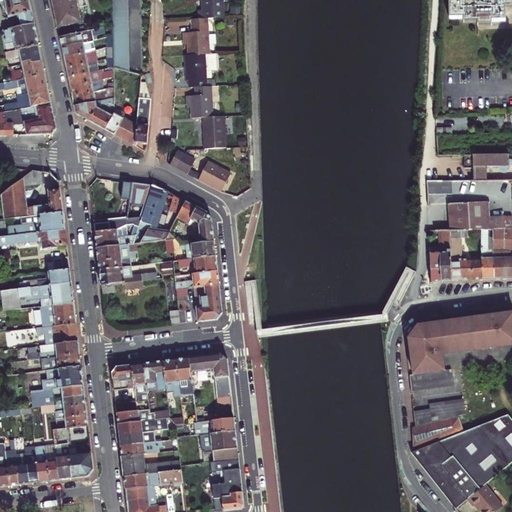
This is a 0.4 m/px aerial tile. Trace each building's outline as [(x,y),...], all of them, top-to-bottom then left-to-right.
[(0,0),(0,2),(4,2),(7,19),(17,17),(19,28),(33,25),(27,0),(0,0)] [(83,23),(78,0),(53,0),(59,28),(83,23)] [(127,0),(113,0),(114,47),(114,58),(115,68),(123,70),(129,72),(127,0)] [(210,18),(227,17),(226,0),(205,0),(206,9),(202,9),(202,19),(210,18)] [(449,0),(450,19),(464,18),(464,23),(477,22),(477,26),(492,26),(492,22),(506,21),(505,7),(511,6),(511,0),(490,0),(491,1),(487,1),(486,0),(449,0)] [(202,19),(195,19),(195,32),(186,32),(186,40),(190,40),(190,55),(209,54),(212,54),(210,18),(202,19)] [(19,50),(37,45),(33,25),(19,28),(0,31),(0,37),(4,53),(19,50)] [(61,37),(63,48),(91,42),(89,31),(61,37)] [(63,48),(65,58),(92,52),(93,51),(91,42),(63,48)] [(37,46),(37,45),(19,50),(20,57),(22,65),(41,61),(37,46)] [(19,50),(4,53),(5,60),(20,57),(19,50)] [(65,58),(68,69),(88,64),(94,63),(92,52),(65,58)] [(191,81),(192,88),(199,88),(210,87),(209,71),(220,70),(219,54),(212,54),(209,54),(190,55),(188,55),(189,81),(191,81)] [(10,83),(25,80),(44,75),(41,61),(22,65),(23,71),(11,73),(10,67),(7,68),(10,83)] [(68,69),(69,79),(90,73),(88,64),(68,69)] [(123,97),(123,70),(115,68),(115,79),(115,88),(115,97),(123,97)] [(69,79),(71,88),(93,83),(103,81),(102,76),(92,78),(90,73),(69,79)] [(44,75),(25,80),(28,94),(47,90),(44,75)] [(28,94),(25,80),(10,83),(2,84),(3,90),(18,88),(19,96),(28,94)] [(71,88),(73,97),(95,92),(93,83),(71,88)] [(193,103),(194,118),(205,118),(214,117),(213,87),(210,87),(199,88),(198,95),(189,96),(189,103),(193,103)] [(19,103),(20,110),(50,105),(47,90),(28,94),(19,96),(18,96),(19,103)] [(73,97),(75,107),(97,102),(95,92),(73,97)] [(144,98),(140,98),(139,121),(137,144),(148,144),(151,103),(144,98)] [(77,113),(92,122),(98,109),(104,108),(103,104),(109,103),(108,100),(97,102),(75,107),(77,113)] [(2,106),(3,113),(20,110),(19,103),(2,106)] [(50,105),(20,110),(3,113),(0,113),(0,120),(4,137),(13,136),(11,126),(23,124),(26,136),(50,135),(55,129),(50,105)] [(92,122),(136,146),(137,144),(139,121),(115,108),(115,107),(104,108),(98,109),(92,122)] [(214,117),(205,118),(207,151),(228,149),(226,116),(214,117)] [(438,127),(438,135),(453,134),(453,126),(438,127)] [(180,170),(188,155),(181,151),(173,166),(180,170)] [(511,153),(473,154),(473,166),(486,165),(511,164),(511,153)] [(196,159),(188,155),(180,170),(188,174),(191,170),(196,159)] [(199,180),(221,193),(232,174),(209,162),(203,172),(201,176),(199,180)] [(486,179),(486,165),(473,166),(473,179),(486,179)] [(23,178),(24,186),(42,184),(45,173),(32,171),(23,178)] [(23,178),(1,195),(5,219),(28,217),(27,206),(24,186),(23,178)] [(452,180),(428,180),(428,194),(453,193),(452,180)] [(131,199),(133,183),(124,182),(123,198),(131,199)] [(143,218),(134,245),(162,242),(166,242),(171,232),(158,230),(159,223),(164,224),(165,216),(160,216),(164,190),(156,186),(133,183),(131,199),(129,218),(129,220),(143,218)] [(32,206),(27,206),(28,217),(40,216),(62,213),(59,190),(48,191),(50,206),(33,208),(32,206)] [(183,234),(172,229),(171,232),(166,242),(174,241),(181,240),(179,246),(215,242),(213,220),(208,214),(186,202),(177,219),(189,225),(191,220),(200,224),(200,236),(183,237),(183,234)] [(511,227),(504,228),(504,216),(490,216),(490,202),(470,203),(471,230),(482,229),(493,229),(493,233),(494,257),(495,279),(511,278),(511,227)] [(470,203),(448,204),(450,231),(452,231),(461,230),(471,230),(470,203)] [(8,227),(10,237),(64,230),(62,213),(40,216),(41,226),(34,224),(8,227)] [(96,225),(99,249),(134,245),(143,218),(129,220),(129,226),(135,226),(136,227),(133,237),(129,237),(128,226),(111,229),(111,223),(96,225)] [(111,229),(128,226),(129,226),(129,220),(129,218),(110,220),(111,223),(111,229)] [(0,246),(42,242),(43,251),(56,249),(56,246),(66,245),(64,230),(10,237),(0,237),(0,246)] [(452,239),(452,260),(453,280),(463,280),(462,259),(462,258),(462,239),(461,234),(461,230),(452,231),(452,239)] [(461,230),(461,234),(467,234),(467,243),(470,243),(470,245),(472,245),(471,236),(471,230),(461,230)] [(452,260),(452,239),(452,231),(450,231),(440,231),(441,250),(438,250),(438,254),(431,255),(431,268),(440,268),(442,279),(453,280),(452,260)] [(181,240),(174,241),(174,245),(175,255),(194,253),(194,260),(217,257),(215,242),(179,246),(181,240)] [(134,245),(99,249),(101,271),(123,268),(122,260),(131,259),(131,256),(134,255),(134,259),(148,257),(149,265),(164,263),(162,247),(162,242),(134,245)] [(495,279),(494,257),(488,257),(487,250),(486,242),(482,242),(483,257),(483,279),(495,279)] [(175,255),(176,262),(194,260),(194,253),(175,255)] [(195,265),(196,275),(219,272),(217,257),(194,260),(176,262),(174,262),(175,269),(192,267),(195,265)] [(483,279),(483,257),(472,258),(473,280),(483,279)] [(53,259),(54,271),(63,270),(62,258),(53,259)] [(463,280),(473,280),(472,258),(462,258),(462,259),(463,280)] [(101,271),(105,295),(117,293),(116,285),(130,284),(150,281),(158,280),(158,273),(133,276),(132,267),(123,268),(101,271)] [(440,268),(431,268),(432,282),(442,279),(440,268)] [(24,282),(24,289),(71,284),(69,270),(63,270),(54,271),(48,272),(48,278),(24,282)] [(177,283),(178,290),(220,285),(219,272),(196,275),(193,275),(194,282),(191,281),(177,283)] [(41,307),(52,306),(73,304),(71,284),(24,289),(8,291),(9,300),(30,298),(30,301),(41,300),(41,307)] [(223,313),(220,285),(178,290),(178,297),(196,295),(197,302),(202,302),(202,308),(180,311),(182,325),(218,320),(223,313)] [(8,291),(0,291),(0,311),(6,311),(10,311),(9,300),(8,291)] [(73,304),(52,306),(41,307),(40,307),(43,328),(55,327),(76,324),(73,304)] [(182,325),(180,311),(172,312),(173,326),(182,325)] [(452,369),(447,370),(444,354),(511,344),(511,311),(478,317),(478,315),(444,324),(443,322),(428,324),(444,370),(449,387),(455,386),(452,369)] [(45,339),(46,346),(78,342),(76,324),(55,327),(43,328),(37,329),(38,339),(45,339)] [(413,391),(449,387),(444,370),(428,324),(419,326),(421,334),(413,336),(416,358),(412,359),(415,374),(411,375),(413,391)] [(18,346),(18,331),(6,331),(7,346),(18,346)] [(28,361),(31,360),(80,355),(78,342),(46,346),(40,347),(40,354),(28,355),(28,361)] [(80,355),(31,360),(31,368),(16,370),(16,374),(28,373),(47,371),(81,367),(80,355)] [(222,355),(191,358),(193,379),(201,378),(200,372),(215,370),(217,379),(231,377),(229,360),(222,355)] [(178,360),(182,396),(195,395),(193,379),(191,358),(178,360)] [(182,396),(178,360),(165,362),(167,383),(167,384),(174,383),(176,401),(183,400),(182,396)] [(165,362),(145,364),(149,398),(150,405),(151,411),(152,415),(156,415),(154,401),(163,400),(160,384),(167,383),(165,362)] [(138,402),(139,402),(141,402),(141,399),(149,398),(145,364),(133,366),(137,393),(138,402)] [(113,373),(116,392),(128,390),(129,394),(137,393),(133,366),(118,367),(113,373)] [(81,367),(47,371),(48,381),(42,382),(43,390),(52,389),(62,388),(83,386),(81,367)] [(83,386),(62,388),(64,398),(85,396),(83,386)] [(32,408),(40,408),(54,406),(53,399),(52,389),(43,390),(30,392),(32,408)] [(64,398),(65,408),(86,406),(85,396),(64,398)] [(461,401),(455,402),(461,419),(463,419),(470,418),(468,400),(461,401)] [(117,405),(118,415),(151,411),(150,405),(139,407),(139,402),(138,402),(117,405)] [(443,423),(449,422),(456,420),(461,419),(455,402),(453,402),(446,403),(439,404),(433,404),(433,410),(426,411),(417,412),(420,428),(428,427),(436,425),(443,423)] [(86,406),(65,408),(66,418),(87,416),(86,406)] [(119,425),(141,422),(141,416),(152,415),(151,411),(118,415),(119,425)] [(486,486),(511,464),(511,418),(509,415),(465,432),(467,437),(427,470),(457,509),(468,501),(486,486)] [(87,416),(66,418),(56,419),(57,425),(67,425),(68,429),(88,427),(87,416)] [(196,436),(201,435),(237,431),(235,418),(199,423),(199,430),(195,430),(196,436)] [(119,425),(121,436),(156,432),(155,425),(165,424),(165,419),(157,420),(141,422),(119,425)] [(449,422),(443,423),(436,425),(428,427),(420,428),(414,430),(416,452),(465,432),(461,419),(456,420),(449,422)] [(66,429),(67,438),(89,436),(88,427),(68,429),(66,429)] [(56,446),(68,445),(67,438),(66,429),(58,430),(54,430),(56,446)] [(215,452),(216,463),(240,460),(237,431),(201,435),(203,450),(207,453),(215,452)] [(121,436),(122,447),(146,444),(146,439),(154,438),(154,436),(157,436),(156,432),(121,436)] [(465,432),(416,452),(414,452),(427,470),(467,437),(465,432)] [(122,447),(123,458),(145,455),(156,454),(155,448),(158,447),(157,443),(146,444),(122,447)] [(56,446),(60,480),(73,478),(69,455),(68,445),(56,446)] [(50,481),(60,480),(56,446),(46,447),(50,481)] [(50,481),(46,447),(35,448),(36,456),(40,482),(50,481)] [(181,451),(168,452),(170,466),(183,464),(182,458),(181,451)] [(91,453),(69,455),(73,478),(88,477),(94,470),(91,453)] [(123,458),(126,478),(184,471),(183,467),(183,464),(170,466),(147,469),(145,455),(123,458)] [(27,457),(27,458),(30,483),(40,482),(36,456),(27,457)] [(30,483),(27,458),(16,460),(20,485),(30,483)] [(20,485),(16,460),(6,461),(10,486),(20,485)] [(240,460),(216,463),(213,463),(214,472),(225,471),(227,485),(214,486),(215,496),(244,492),(240,460)] [(0,486),(10,486),(6,461),(0,461),(0,486)] [(156,486),(185,483),(184,475),(184,471),(126,478),(129,511),(160,511),(160,506),(157,506),(157,504),(158,503),(156,486)] [(193,473),(184,475),(185,483),(186,488),(195,486),(193,473)] [(486,486),(468,501),(474,508),(476,506),(480,511),(498,511),(504,508),(486,486)] [(216,511),(220,511),(243,509),(245,505),(244,492),(215,496),(215,499),(224,498),(224,503),(216,504),(216,511)]
